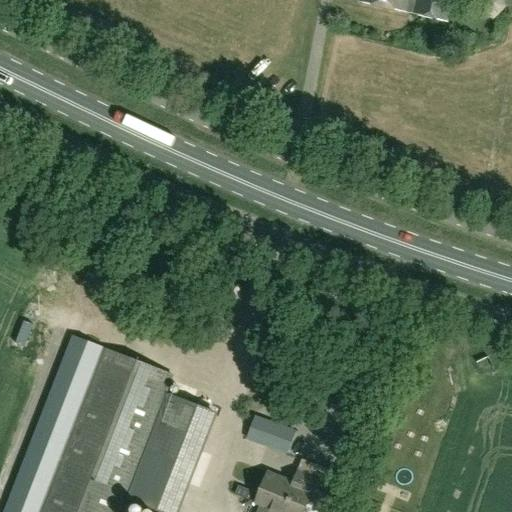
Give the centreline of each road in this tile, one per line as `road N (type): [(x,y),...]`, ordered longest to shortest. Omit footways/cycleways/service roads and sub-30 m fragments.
road 1 (primary): [(511,279),(257,188),(0,69)]
road 2 (unclassified): [(511,238),(392,196),(0,28)]
road 3 (unclassified): [(511,322),(333,262),(0,113)]
